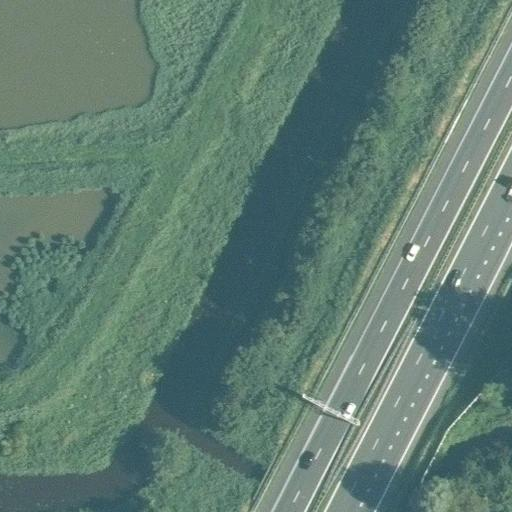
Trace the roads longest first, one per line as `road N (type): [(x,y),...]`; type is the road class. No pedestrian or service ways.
road 1 (motorway): [(511,72),(288,511)]
road 2 (motorway): [(339,511),(511,175)]
